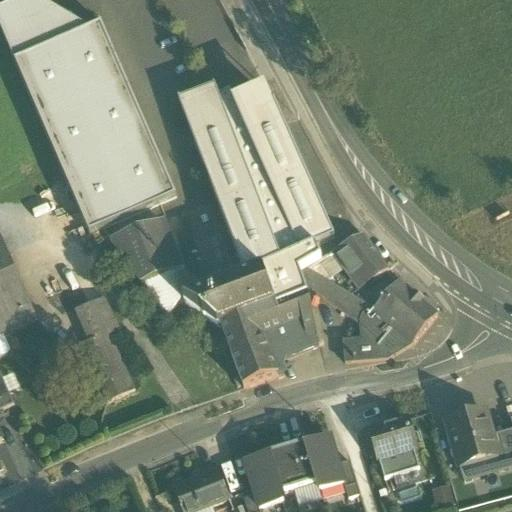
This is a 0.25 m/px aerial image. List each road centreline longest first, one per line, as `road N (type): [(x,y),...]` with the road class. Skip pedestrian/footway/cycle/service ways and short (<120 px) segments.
road 1 (residential): [(511,307),(458,357),(412,376),(287,400),(13,511)]
road 2 (secondary): [(266,0),(367,181),(406,227),(511,304)]
road 3 (track): [(331,388),(371,511)]
